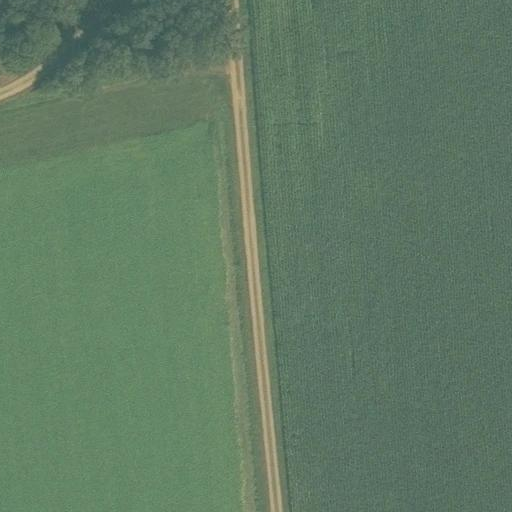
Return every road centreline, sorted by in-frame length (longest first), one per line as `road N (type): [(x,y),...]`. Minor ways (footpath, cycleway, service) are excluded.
road 1 (track): [(277,511),(231,0)]
road 2 (track): [(0,98),(55,74),(117,0)]
